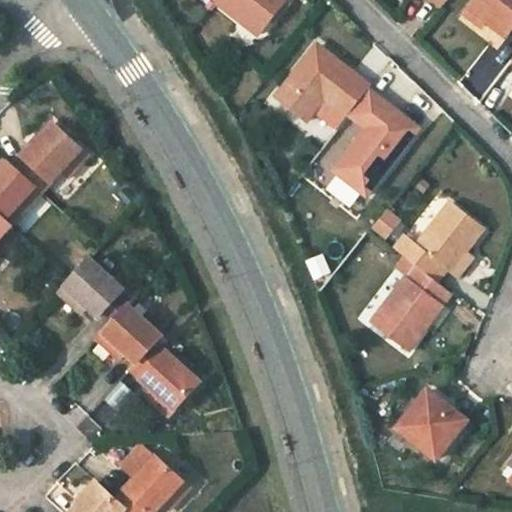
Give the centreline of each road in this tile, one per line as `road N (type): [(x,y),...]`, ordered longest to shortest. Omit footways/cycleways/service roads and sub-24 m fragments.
road 1 (tertiary): [(93,0),(221,208),(268,317),(323,511)]
road 2 (residential): [(511,160),(351,0)]
